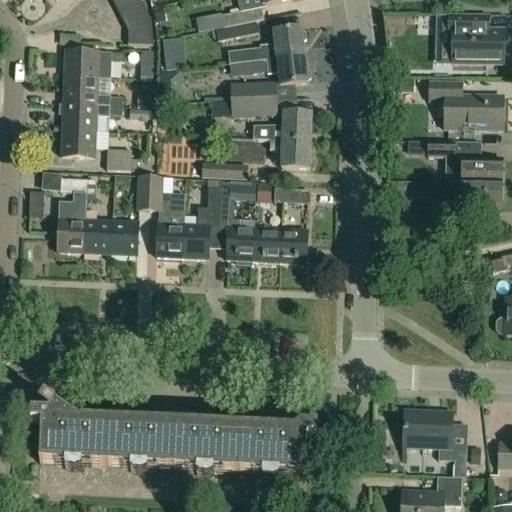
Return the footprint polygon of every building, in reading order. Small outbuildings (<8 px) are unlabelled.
[(114,0),(111,2),(117,12),(138,0),(114,0)] [(122,22),(144,10),(138,0),(117,12),(122,22)] [(265,10),(265,9),(292,1),(291,0),(236,0),(241,15),(222,18),(224,30),(264,22),(262,11),(265,10)] [(129,34),(151,23),(144,10),(122,22),(129,34)] [(198,35),(224,30),(222,18),(222,16),(196,21),(198,35)] [(451,68),(503,68),(504,34),(490,34),(490,17),(480,17),(480,20),(447,19),(447,37),(452,37),(451,68)] [(129,34),(128,47),(153,48),(151,23),(129,34)] [(258,37),(255,25),(216,33),(218,45),(258,37)] [(301,31),(273,34),(275,47),(260,49),(260,51),(228,54),(229,67),(251,64),(276,61),(304,58),(303,45),(307,42),(306,35),(302,34),(301,31)] [(182,41),(162,43),(165,74),(185,71),(182,41)] [(64,79),(98,81),(111,81),(112,65),(123,65),(124,56),(65,54),(64,79)] [(267,77),(278,76),(279,89),(307,86),(307,84),(311,81),(310,74),(306,72),(304,58),(276,61),(251,64),(229,67),(230,80),(267,77)] [(182,101),(179,75),(159,77),(162,103),(182,101)] [(97,108),(109,108),(109,100),(110,100),(97,99),(98,82),(111,82),(111,81),(98,81),(64,79),(63,107),(97,108)] [(502,135),(502,101),(460,100),(461,87),(429,87),(428,106),(444,106),(444,134),(502,135)] [(231,89),(231,104),(276,103),(276,88),(231,89)] [(232,118),(277,117),(276,103),(231,104),(232,118)] [(109,120),(110,117),(108,117),(109,108),(97,108),(63,107),(62,134),(96,135),(97,120),(109,120)] [(153,113),(130,112),(129,122),(153,123),(153,113)] [(253,142),(282,143),(310,145),(312,118),(283,116),(283,129),(254,129),(253,142)] [(95,161),(96,135),(62,134),(61,160),(95,161)] [(281,171),(309,173),(310,145),(282,143),(281,171)] [(454,163),(454,146),(428,146),(428,162),(454,163)] [(131,153),(107,153),(106,173),(130,174),(131,153)] [(461,162),(461,185),(501,186),(501,163),(461,162)] [(246,169),(203,167),(203,180),(246,182),(246,169)] [(138,180),(136,214),(149,214),(150,181),(138,180)] [(162,197),(163,181),(150,181),(149,214),(159,215),(162,215),(162,197)] [(61,182),(61,195),(73,196),(87,196),(88,184),(61,182)] [(96,184),(88,184),(87,196),(95,197),(96,184)] [(501,186),(461,185),(460,210),(501,211),(501,186)] [(221,192),(220,222),(233,223),(234,201),(230,201),(230,186),(221,186),(221,192)] [(242,187),(230,186),(230,201),(234,201),(241,202),(242,187)] [(208,211),(198,211),(198,228),(210,229),(219,229),(220,222),(221,192),(209,191),(208,211)] [(276,192),(275,205),(283,206),(284,193),(276,192)] [(309,194),(284,193),(283,206),(309,207),(309,194)] [(58,255),(84,257),(86,223),(87,196),(73,196),(73,206),(61,206),(58,255)] [(185,198),(162,197),(162,215),(159,215),(157,261),(182,262),(184,228),(185,198)] [(460,228),(460,216),(440,216),(440,227),(460,228)] [(86,223),(84,257),(111,258),(113,225),(86,223)] [(138,226),(113,225),(111,258),(137,259),(138,226)] [(198,228),(184,228),(182,262),(208,263),(209,257),(210,229),(198,228)] [(229,230),(227,264),(237,265),(237,269),(252,270),(253,257),(254,231),(229,230)] [(282,233),(254,231),(253,257),(252,270),(253,270),(253,265),(280,267),(280,257),(282,233)] [(307,234),(282,233),(280,257),(280,267),(306,268),(307,234)] [(63,406),(47,396),(36,396),(33,400),(32,415),(31,415),(30,426),(42,426),(40,466),(305,479),(307,440),(317,440),(318,429),(300,428),(300,438),(87,428),(60,410),(63,406)] [(466,454),(450,453),(452,417),(405,415),(404,452),(439,453),(438,465),(454,465),(453,481),(461,482),(465,482),(466,454)] [(511,447),(499,447),(498,472),(511,472),(511,447)] [(401,494),(400,511),(444,511),(444,510),(460,510),(461,482),(453,481),(437,481),(436,495),(401,494)]
